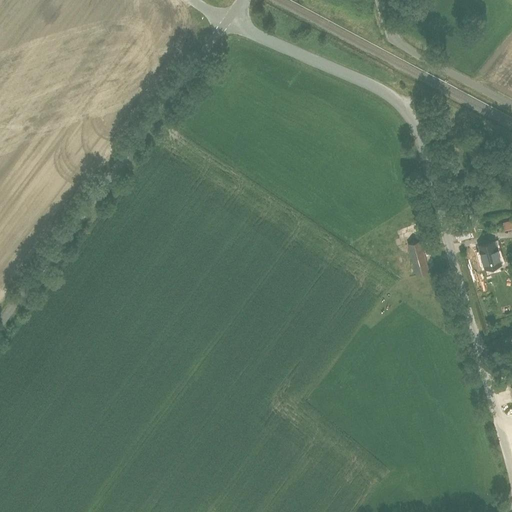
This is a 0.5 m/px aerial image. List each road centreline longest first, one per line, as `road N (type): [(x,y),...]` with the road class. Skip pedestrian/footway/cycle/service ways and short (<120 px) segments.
road 1 (residential): [(226,22),(362,79),(418,127),(511,473)]
road 2 (residential): [(0,326),(226,22)]
road 3 (residential): [(511,102),(393,40)]
